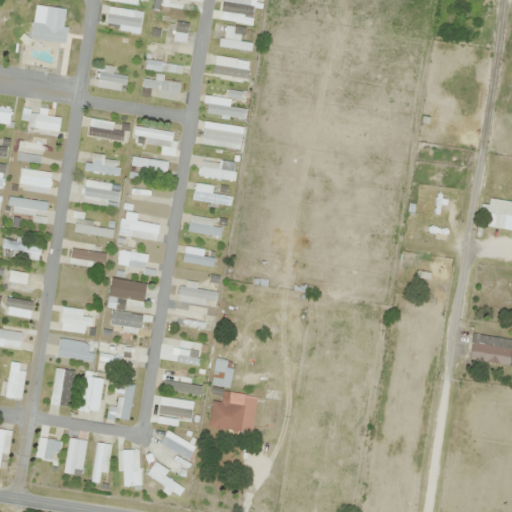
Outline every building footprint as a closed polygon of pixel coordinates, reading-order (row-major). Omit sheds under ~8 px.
[(221,10),(251,16),(252,6),(223,0),(221,10)] [(106,28),(139,33),(142,12),(109,7),(106,28)] [(188,23),(176,21),(172,44),(184,46),(188,23)] [(67,42),(67,25),(31,25),(31,41),(67,42)] [(251,51),(252,42),(233,40),(234,27),(225,26),(224,38),(219,38),(219,47),(251,51)] [(215,64),(213,78),(245,83),(249,61),(210,55),(208,63),(215,64)] [(112,73),(113,67),(101,64),(96,86),(122,92),(126,76),(112,73)] [(141,87),(157,90),(156,97),(176,101),(180,83),(155,77),(155,81),(143,78),(141,87)] [(204,114),(245,119),(246,108),(228,106),(229,100),(206,97),(204,114)] [(0,106),(0,126),(9,128),(12,108),(0,106)] [(26,128),(57,132),(59,118),(46,116),(47,107),(39,106),(38,113),(22,111),(21,120),(27,121),(26,128)] [(112,122),(89,119),(87,136),(123,141),(124,132),(111,130),(112,122)] [(240,150),(243,128),(204,122),(200,145),(240,150)] [(172,145),(172,130),(133,130),(133,145),(172,145)] [(8,140),(0,138),(0,156),(5,158),(8,140)] [(44,144),(19,140),(15,160),(40,164),(44,144)] [(87,170),(118,177),(121,162),(90,156),(87,170)] [(130,168),(165,173),(167,162),(132,156),(130,168)] [(236,163),(201,159),(199,177),(235,181),(236,163)] [(17,184),(47,193),(52,176),(23,166),(17,184)] [(81,196),(110,211),(120,192),(90,177),(81,196)] [(211,194),(212,185),(194,184),(193,202),(230,204),(231,196),(211,194)] [(32,216),(31,221),(43,223),(45,214),(47,203),(10,197),(8,212),(32,216)] [(484,226),(511,230),(511,201),(488,198),(484,226)] [(135,221),(136,214),(123,212),(119,234),(155,241),(158,225),(135,221)] [(187,231),(220,236),(221,227),(210,226),(211,218),(190,215),(187,231)] [(92,227),(93,221),(76,218),(74,232),(111,237),(112,229),(92,227)] [(40,258),(40,242),(2,242),(2,258),(40,258)] [(68,264),(103,268),(105,253),(70,249),(68,264)] [(115,264),(143,270),(146,255),(118,249),(115,264)] [(146,284),(111,278),(108,297),(143,303),(146,284)] [(216,289),(179,287),(178,301),(215,303),(216,289)] [(33,302),(5,297),(4,304),(31,310),(33,302)] [(213,314),(174,309),(172,326),(210,331),(213,314)] [(143,316),(112,310),(109,325),(140,331),(143,316)] [(91,318),(61,312),(59,323),(89,329),(91,318)] [(0,345),(18,350),(21,333),(0,329),(0,345)] [(509,365),(511,339),(472,334),(468,359),(509,365)] [(93,363),(94,354),(62,348),(61,357),(93,363)] [(211,386),(230,387),(232,360),(213,359),(211,386)] [(9,365),(5,398),(21,399),(24,366),(9,365)] [(51,405),(70,406),(72,370),(52,369),(51,405)] [(175,376),(167,374),(165,386),(191,390),(192,384),(174,381),(175,376)] [(101,411),(101,377),(80,377),(80,411),(101,411)] [(118,408),(109,406),(106,416),(127,420),(134,386),(123,383),(118,408)] [(251,432),(255,395),(213,390),(209,427),(251,432)] [(0,453),(9,454),(9,430),(0,430),(0,453)] [(194,449),(167,431),(159,443),(186,461),(194,449)] [(85,440),(68,438),(64,473),(82,475),(85,440)] [(59,441),(45,439),(42,459),(56,461),(59,441)] [(111,445),(96,443),(90,482),(99,483),(101,472),(106,473),(111,445)] [(122,450),(122,486),(139,486),(139,450),(122,450)] [(145,475),(177,498),(183,489),(164,476),(167,470),(154,461),(145,475)]
